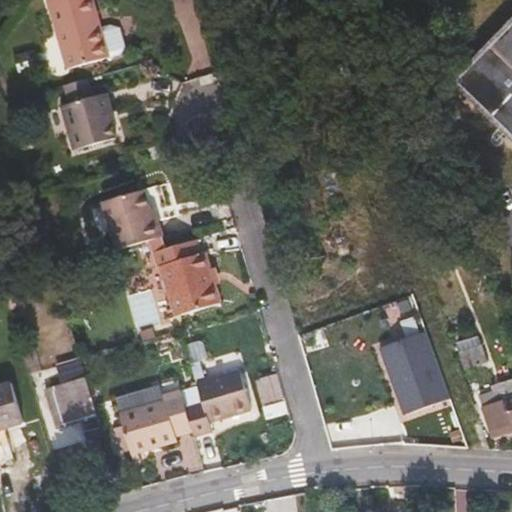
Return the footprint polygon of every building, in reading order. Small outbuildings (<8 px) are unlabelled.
[(47,0),(68,69),(107,57),(99,28),(91,0),(47,0)] [(511,18),(450,82),(511,142),(511,18)] [(111,24),(99,28),(107,57),(120,54),(126,47),(120,28),(111,24)] [(110,113),(114,112),(109,93),(99,96),(93,77),(67,85),(73,104),(62,107),(75,150),(117,137),(114,127),(110,113)] [(118,126),(114,112),(110,113),(114,127),(118,126)] [(398,190),(402,199),(409,197),(406,187),(398,190)] [(146,190),(103,201),(118,250),(150,240),(163,237),(157,217),(153,218),(151,209),(146,190)] [(408,216),(424,210),(418,194),(409,197),(402,199),(408,216)] [(417,242),(433,236),(424,210),(408,216),(417,242)] [(234,230),(202,236),(205,252),(237,247),(234,230)] [(202,253),(198,239),(166,249),(163,237),(150,240),(158,268),(162,267),(177,316),(222,303),(216,285),(211,268),(206,252),(202,253)] [(216,266),(211,268),(216,285),(221,283),(216,266)] [(131,293),(138,326),(161,322),(155,289),(131,293)] [(427,333),(381,348),(405,415),(451,399),(427,333)] [(466,368),(487,362),(481,345),(461,352),(466,368)] [(191,364),(196,380),(205,378),(201,361),(191,364)] [(194,436),(213,431),(210,422),(252,410),(240,370),(197,383),(198,389),(202,401),(185,406),(193,432),(194,436)] [(89,442),(104,437),(86,377),(45,389),(57,429),(83,422),(89,442)] [(491,432),(511,424),(511,381),(499,385),(501,393),(481,399),(491,432)] [(0,430),(24,424),(12,382),(0,385),(0,430)] [(160,385),(115,398),(120,412),(164,400),(163,396),(160,385)] [(198,389),(182,394),(185,406),(202,401),(198,389)] [(181,391),(163,396),(164,400),(120,412),(123,426),(130,451),(132,455),(139,453),(178,441),(177,436),(193,432),(185,406),(182,394),(181,391)] [(511,424),(491,432),(492,436),(511,429),(511,424)] [(123,426),(114,428),(121,453),(130,451),(123,426)] [(132,455),(135,467),(142,464),(139,453),(132,455)]
